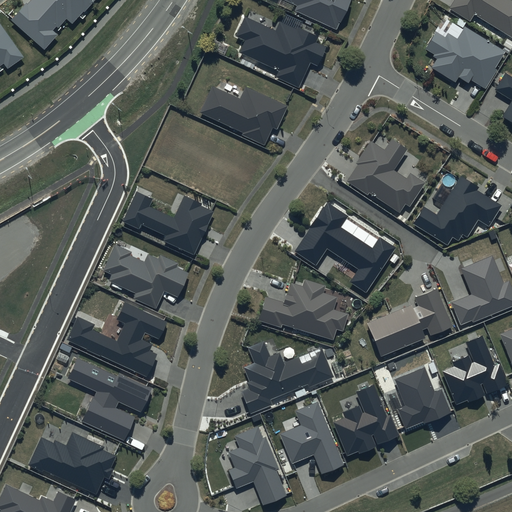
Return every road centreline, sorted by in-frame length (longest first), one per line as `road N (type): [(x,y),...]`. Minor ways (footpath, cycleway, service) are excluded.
road 1 (residential): [(366,68),(232,273),(167,493)]
road 2 (residential): [(75,108),(115,173),(32,361)]
road 3 (residential): [(303,511),(511,415)]
road 4 (residential): [(511,157),(366,68)]
road 5 (secondary): [(75,108),(173,0)]
